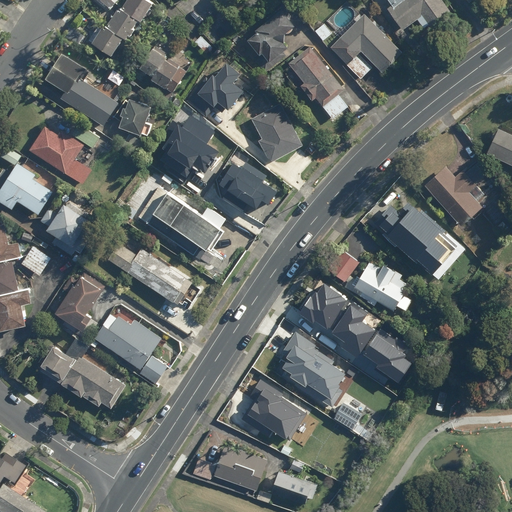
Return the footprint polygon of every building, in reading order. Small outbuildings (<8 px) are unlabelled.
[(94,44),(113,56),(125,38),(128,40),(130,36),(132,37),(136,30),(135,29),(140,21),(143,22),(155,4),(149,0),(129,0),(122,12),(119,10),(109,25),(110,25),(111,24),(112,25),(111,26),(112,26),(110,29),(108,28),(107,30),(105,28),(94,44)] [(102,0),(109,8),(118,0),(102,0)] [(287,34),(304,20),(288,0),(271,15),(273,17),(257,31),(258,32),(253,37),(251,35),(246,39),(259,54),(255,58),(267,72),(276,65),(273,62),(290,48),(286,43),(287,34)] [(430,27),(452,11),(443,0),(389,0),(393,6),(389,9),(404,30),(419,19),(425,28),(429,26),(430,27)] [(366,14),(332,47),(347,62),(346,63),(362,79),(374,67),(360,54),(363,51),(384,73),(404,53),(366,14)] [(162,35),(170,23),(163,18),(155,30),(162,35)] [(316,31),(324,41),(334,33),(326,23),(316,31)] [(80,45),(86,36),(71,26),(65,36),(80,45)] [(196,42),(208,53),(214,47),(202,36),(196,42)] [(153,80),(167,89),(180,69),(179,68),(181,65),(166,56),(168,53),(156,45),(141,68),(155,77),(153,80)] [(326,106),(336,118),(350,106),(340,95),(347,89),(311,46),(290,64),(306,83),(302,86),(314,101),(318,98),(325,107),(326,106)] [(62,98),(106,126),(121,103),(82,79),(88,69),(64,53),(48,79),(66,91),(62,98)] [(185,101),(206,118),(218,102),(229,111),(243,93),(233,84),(242,73),(227,62),(216,76),(213,74),(210,78),(206,75),(185,101)] [(121,128),(143,135),(144,133),(149,135),(153,125),(148,123),(153,107),(131,99),(128,109),(125,108),(123,115),(125,116),(121,128)] [(261,141),(272,162),(305,145),(282,103),(253,119),(254,119),(248,122),(259,142),(261,141)] [(162,161),(187,177),(193,167),(206,175),(221,152),(209,145),(217,132),(191,115),(183,127),(174,121),(163,138),(169,141),(164,148),(168,151),(162,161)] [(74,134),(94,148),(101,137),(80,124),(74,134)] [(31,150),(85,184),(94,170),(77,159),(86,144),(64,130),(61,135),(47,126),(31,150)] [(488,152),(511,163),(511,133),(499,128),(488,152)] [(7,144),(1,153),(17,163),(23,154),(7,144)] [(426,184),(463,225),(473,216),(475,218),(482,211),(505,236),(511,228),(511,191),(485,162),(480,166),(477,163),(466,172),(464,169),(456,176),(446,165),(426,184)] [(19,163),(0,192),(0,200),(14,209),(19,201),(40,215),(55,192),(34,179),(37,174),(19,163)] [(220,184),(255,207),(261,198),(269,203),(277,191),(264,183),(268,177),(246,163),(242,169),(233,163),(220,184)] [(160,186),(140,216),(202,259),(208,250),(209,251),(224,229),(222,227),(227,219),(209,207),(204,215),(160,186)] [(139,210),(126,201),(120,210),(133,219),(139,210)] [(54,243),(74,255),(77,250),(82,253),(92,237),(84,232),(91,220),(84,216),(86,213),(70,202),(68,206),(66,204),(60,214),(50,208),(42,221),(51,227),(49,231),(58,236),(54,243)] [(398,232),(431,269),(453,250),(420,213),(415,217),(405,205),(389,219),(400,231),(398,232)] [(0,226),(0,260),(23,256),(20,243),(10,245),(6,225),(0,226)] [(23,263),(41,275),(53,258),(35,246),(23,263)] [(128,271),(175,302),(176,302),(180,304),(195,282),(143,248),(128,271)] [(337,264),(350,274),(360,261),(347,251),(337,264)] [(0,263),(0,294),(21,290),(14,260),(0,263)] [(378,300),(395,310),(398,304),(407,310),(413,299),(404,293),(410,283),(401,278),(403,274),(396,269),(395,270),(385,263),(382,267),(371,260),(361,277),(358,275),(353,283),(356,285),(355,286),(363,291),(361,295),(369,299),(368,300),(375,304),(378,300)] [(57,314),(85,331),(94,317),(89,314),(96,303),(95,302),(103,290),(104,291),(107,286),(86,272),(83,276),(82,275),(79,280),(73,276),(64,289),(71,293),(57,314)] [(297,315),(312,325),(315,321),(328,331),(350,301),(324,282),(315,294),(313,293),(297,315)] [(0,296),(0,325),(1,332),(28,326),(23,305),(33,303),(31,290),(0,296)] [(352,304),(333,333),(346,341),(341,348),(358,358),(375,331),(362,323),(368,314),(352,304)] [(141,372),(158,384),(169,366),(152,355),(164,338),(136,320),(132,325),(119,317),(118,318),(112,314),(105,325),(96,338),(143,370),(141,372)] [(319,398),(334,408),(349,385),(342,381),(348,371),(319,353),(321,350),(315,347),(317,343),(297,331),(283,351),(287,353),(286,355),(289,357),(283,366),(293,372),(291,376),(292,377),(291,379),(295,382),(294,384),(318,399),(319,398)] [(377,336),(364,355),(378,365),(376,368),(398,383),(411,364),(403,359),(405,355),(377,336)] [(103,402),(113,408),(128,385),(84,357),(91,346),(77,337),(67,353),(56,346),(40,370),(84,397),(85,396),(101,406),(103,402)] [(260,433),(284,448),(311,407),(287,392),(260,433)] [(367,404),(350,392),(345,398),(363,411),(367,404)] [(247,412),(264,423),(275,407),(258,396),(247,412)] [(353,429),(363,413),(344,401),(335,417),(353,429)] [(215,474),(258,489),(269,458),(226,443),(215,474)] [(295,455),(301,459),(306,450),(300,446),(295,455)] [(0,480),(3,476),(14,483),(25,466),(5,454),(2,458),(0,457),(0,480)] [(194,472),(211,478),(217,463),(200,457),(194,472)] [(306,464),(295,459),(291,467),(302,472),(306,464)] [(319,483),(280,470),(273,491),(280,494),(280,495),(286,497),(286,496),(308,503),(310,497),(308,497),(309,495),(314,497),(319,483)] [(43,511),(44,511),(2,483),(0,486),(0,510),(2,511),(43,511)] [(258,498),(270,502),(273,494),(261,490),(258,498)]
